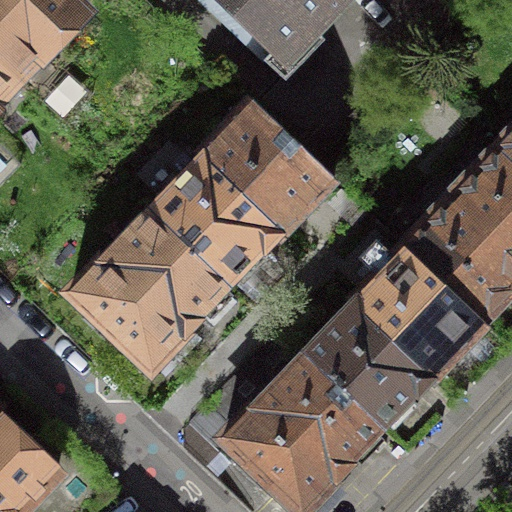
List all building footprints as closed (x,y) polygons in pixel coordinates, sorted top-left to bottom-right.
[(0,0),(0,66),(10,77),(37,49),(39,51),(78,10),(67,0),(0,0)] [(219,0),(285,63),(344,0),(219,0)] [(0,87),(10,77),(0,66),(0,87)] [(252,100),(200,154),(282,232),(304,208),(333,177),(252,100)] [(511,133),(497,149),(511,163),(511,133)] [(511,286),(511,163),(497,149),(403,247),(483,323),(485,321),(482,319),(511,286)] [(200,154),(150,207),(231,285),(256,259),(282,232),(200,154)] [(181,337),(231,285),(150,207),(69,292),(150,369),(181,337)] [(460,347),(483,323),(403,247),(353,300),(432,376),(460,347)] [(404,406),(432,376),(353,300),(302,352),(382,428),(404,406)] [(302,511),(337,476),(382,428),(302,352),(222,437),(300,511),(302,511)] [(0,511),(21,511),(57,474),(0,420),(0,511)]
